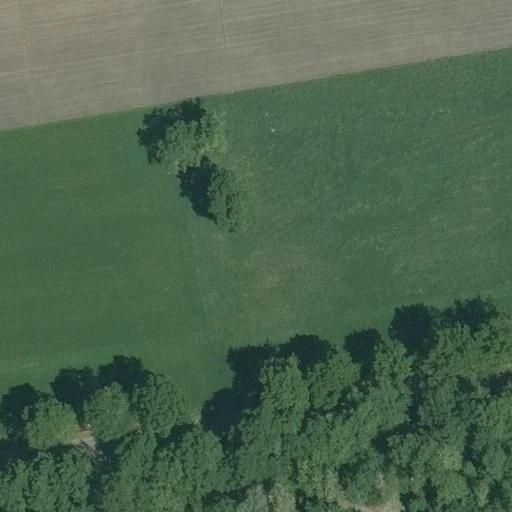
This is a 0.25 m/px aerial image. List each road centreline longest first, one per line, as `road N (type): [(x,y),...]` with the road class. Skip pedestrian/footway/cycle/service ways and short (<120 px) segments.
road 1 (unclassified): [(0,461),(511,380)]
road 2 (track): [(352,511),(137,501),(108,477),(100,445)]
